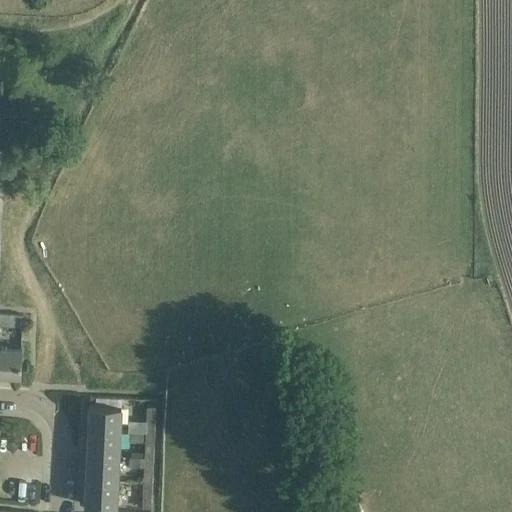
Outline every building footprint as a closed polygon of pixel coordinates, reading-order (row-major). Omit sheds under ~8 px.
[(22,326),(23,314),(0,313),(0,325),(2,325),(22,326)] [(22,347),(2,347),(0,346),(0,372),(21,374),(22,347)] [(123,406),(110,405),(90,404),(88,430),(122,431),(123,406)] [(147,408),(145,432),(155,433),(156,408),(147,408)] [(120,456),(122,431),(88,430),(87,454),(120,456)] [(144,457),(154,458),(155,433),(145,432),(145,433),(130,433),(130,441),(145,442),(144,457)] [(120,456),(87,454),(86,479),(119,481),(120,456)] [(144,467),(144,482),(153,482),(154,458),(144,457),(130,456),(130,466),(144,467)] [(118,506),(119,481),(86,479),(85,505),(118,506)] [(153,482),(144,482),(142,507),(151,508),(153,482)]
